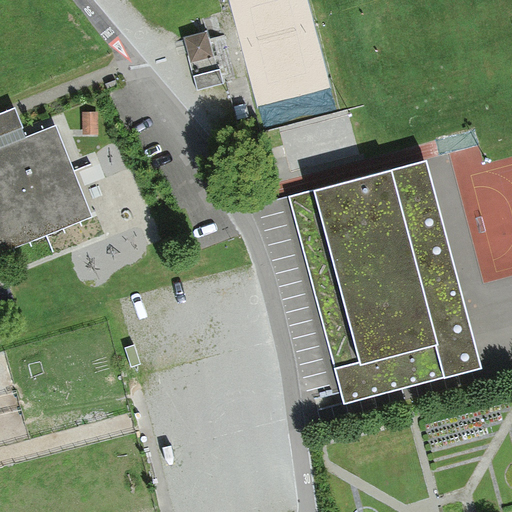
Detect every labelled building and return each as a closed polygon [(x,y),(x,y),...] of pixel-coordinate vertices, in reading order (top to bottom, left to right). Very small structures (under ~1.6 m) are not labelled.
[(207,33),(184,39),(194,76),(217,69),(207,33)] [(198,77),(200,89),(225,86),(223,74),(198,77)] [(0,250),(86,217),(52,128),(22,140),(9,109),(0,112),(0,250)] [(473,366),(420,160),(288,194),(341,399),(473,366)] [(448,218),(456,268),(474,265),(466,215),(448,218)] [(0,306),(14,301),(8,285),(0,288),(0,306)]
